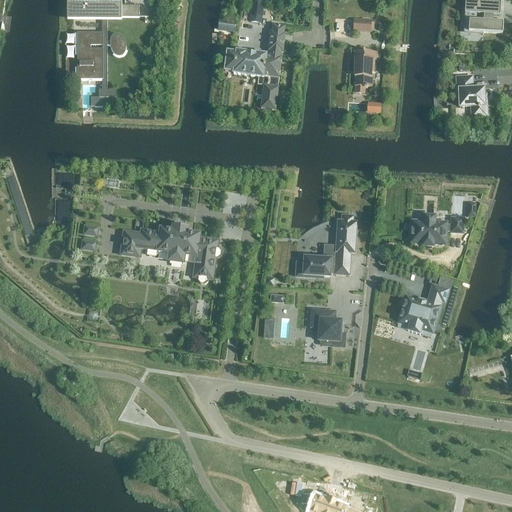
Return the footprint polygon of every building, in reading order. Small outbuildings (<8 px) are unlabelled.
[(254,1),(253,23),(264,23),(266,2),(254,1)] [(466,2),(465,15),(470,15),(469,33),(503,35),(504,23),(500,23),(501,4),(466,2)] [(111,47),(111,50),(111,51),(112,52),(112,53),(113,53),(113,54),(114,55),(116,57),(117,57),(119,58),(123,57),(124,56),(124,55),(125,55),(125,54),(126,53),(126,52),(126,51),(126,49),(126,48),(126,47),(126,45),(125,43),(125,42),(124,41),(124,40),(123,39),(122,38),(121,38),(121,37),(119,36),(118,35),(117,35),(115,35),(114,36),(113,37),(112,37),(112,38),(111,39),(111,40),(110,42),(110,43),(107,43),(107,19),(139,19),(139,6),(73,7),(73,19),(102,18),(102,37),(92,37),(92,35),(94,35),(94,34),(78,34),(78,81),(102,81),(102,95),(103,95),(103,92),(107,92),(107,47),(111,47)] [(353,33),(371,34),(371,32),(374,32),(374,24),(372,24),(372,21),(354,20),(353,33)] [(219,21),(218,31),(235,33),(236,23),(219,21)] [(219,70),(225,71),(225,73),(234,74),(234,75),(244,77),(253,78),(264,79),(264,78),(270,78),(269,82),(268,82),(268,85),(269,85),(269,87),(264,86),(261,110),(276,112),(279,88),(278,88),(279,80),(282,59),(281,59),(282,54),(283,54),(286,35),(284,35),(285,28),(273,26),(272,33),(271,33),(268,52),(270,52),(269,57),(267,57),(267,56),(257,55),(257,57),(256,57),(256,56),(247,55),(247,56),(246,55),(247,54),(237,52),(236,54),(228,53),(227,54),(221,54),(219,70)] [(354,52),(353,70),(355,70),(354,78),(355,78),(355,87),(362,88),(362,89),(368,89),(368,88),(372,88),(372,78),(372,73),(375,74),(376,65),(374,65),(375,61),(376,61),(376,53),(354,52)] [(457,79),(458,99),(462,99),(462,108),(471,108),(472,119),(487,118),(486,100),(485,100),(484,90),(473,90),(472,78),(457,79)] [(109,178),(109,186),(119,186),(120,179),(109,178)] [(297,264),(296,278),(315,280),(315,278),(330,279),(331,275),(335,275),(335,276),(349,277),(351,254),(355,255),(356,240),(355,240),(355,234),(356,234),(357,224),(353,223),(353,218),(343,217),(342,223),(338,222),(337,247),(332,247),(332,252),(324,251),(323,260),(305,259),(304,265),(297,264)] [(411,245),(423,245),(423,248),(434,249),(434,246),(446,247),(447,233),(451,234),(451,235),(464,236),(464,220),(452,219),(451,226),(447,226),(447,224),(435,224),(435,218),(424,217),(424,223),(412,222),(411,245)] [(84,236),(97,238),(98,229),(85,228),(84,236)] [(208,281),(213,282),(216,260),(219,260),(222,258),(223,254),(220,250),(218,250),(219,242),(200,239),(201,236),(188,234),(189,233),(173,231),(173,232),(161,230),(160,234),(141,231),(141,235),(124,233),(121,256),(140,259),(141,251),(147,252),(147,254),(149,257),(154,258),(157,255),(158,253),(170,255),(169,260),(185,262),(185,257),(196,259),(194,279),(199,280),(198,282),(201,285),(205,286),(208,283),(208,281)] [(82,251),(95,253),(96,244),(83,242),(82,251)] [(222,293),(228,294),(232,269),(226,268),(222,293)] [(448,289),(451,281),(441,278),(438,286),(448,289)] [(428,305),(406,299),(399,324),(410,327),(408,332),(420,336),(422,331),(432,334),(440,309),(439,308),(441,302),(444,303),(448,292),(433,288),(428,305)] [(193,300),(193,309),(201,309),(201,300),(193,300)] [(277,340),(280,340),(281,327),(293,328),(294,305),(279,304),(277,340)] [(333,313),(312,312),(311,329),(320,329),(319,342),(332,343),(331,348),(345,349),(346,335),(341,335),(342,322),(332,322),(333,313)] [(276,339),(277,321),(268,320),(267,339),(276,339)] [(410,377),(423,379),(424,372),(411,370),(410,377)] [(316,497),(310,511),(348,511),(346,511),(347,508),(335,504),(336,503),(334,502),(334,504),(329,502),(329,500),(328,500),(328,501),(316,497)]
